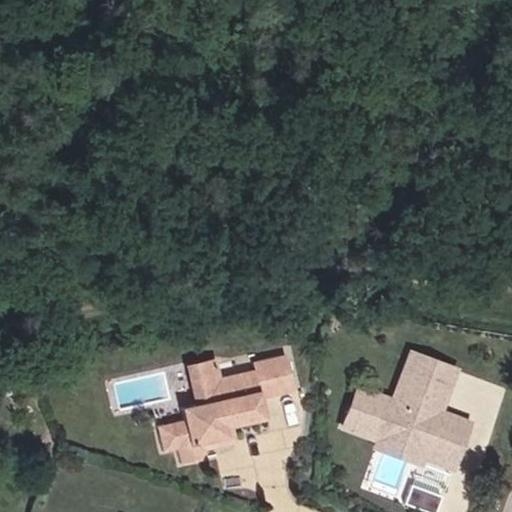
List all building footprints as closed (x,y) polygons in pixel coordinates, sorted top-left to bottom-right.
[(262,395),(295,387),(287,347),(254,355),(255,365),(218,375),(201,380),(205,398),(196,400),(183,403),(186,415),(159,421),(165,448),(179,444),(183,460),(209,453),(208,447),(205,437),(229,431),(228,425),(232,424),(267,415),(262,395)] [(471,420),(442,410),(457,369),(409,352),(398,384),(405,386),(399,400),(360,386),(347,424),(384,436),(390,417),(431,433),(425,452),(448,460),(457,435),(465,437),(471,420)] [(201,380),(218,375),(213,355),(186,362),(196,400),(205,398),(201,380)] [(448,460),(425,452),(431,433),(390,417),(384,436),(381,445),(452,470),(465,437),(457,435),(448,460)] [(208,447),(236,439),(232,424),(228,425),(229,431),(205,437),(208,447)] [(407,498),(437,510),(445,490),(415,479),(407,498)]
